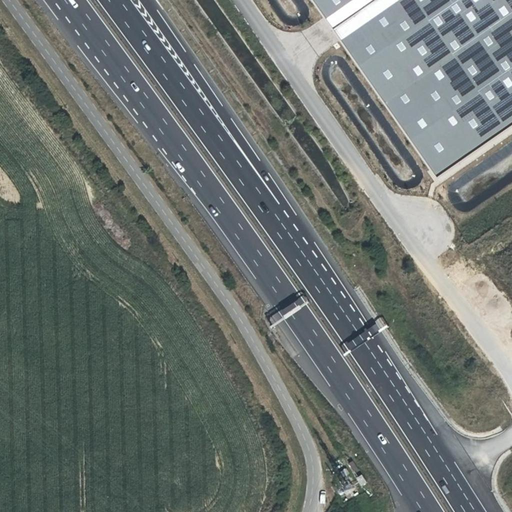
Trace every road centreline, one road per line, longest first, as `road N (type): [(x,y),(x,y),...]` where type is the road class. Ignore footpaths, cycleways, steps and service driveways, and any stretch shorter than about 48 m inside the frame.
road 1 (motorway): [(70,0),(298,313),(428,511)]
road 2 (unclassified): [(308,511),(308,447),(250,334),(9,0)]
road 3 (unclassified): [(511,373),(245,0)]
road 4 (motorway): [(360,343),(114,0)]
road 5 (motorway): [(360,343),(283,201),(142,0)]
road 6 (motorway): [(470,511),(360,343)]
